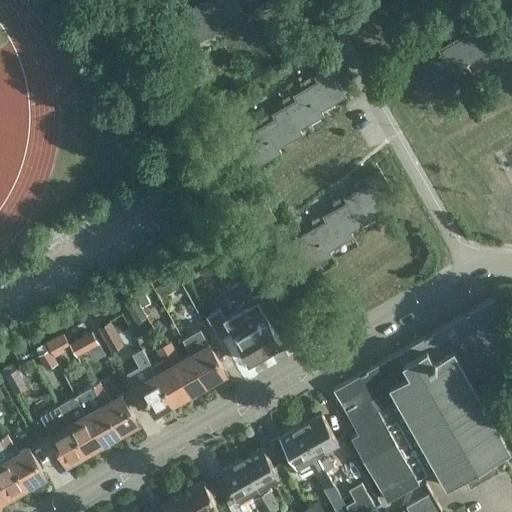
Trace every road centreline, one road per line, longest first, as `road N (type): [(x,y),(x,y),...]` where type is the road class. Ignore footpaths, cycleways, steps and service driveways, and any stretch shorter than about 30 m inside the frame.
road 1 (residential): [(45,511),(477,269)]
road 2 (residential): [(321,0),(477,269)]
